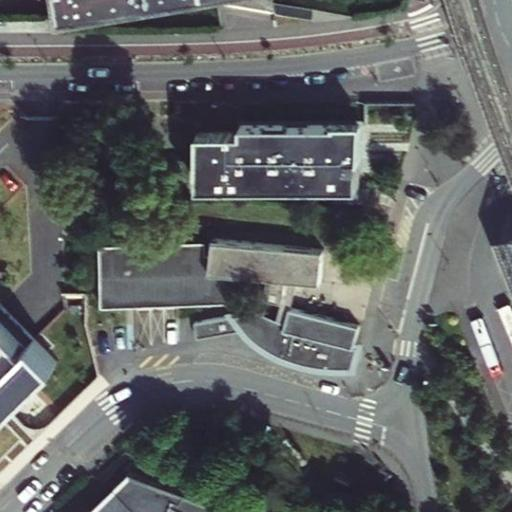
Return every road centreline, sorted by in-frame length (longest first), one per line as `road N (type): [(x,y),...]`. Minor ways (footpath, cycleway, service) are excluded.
road 1 (tertiary): [(493,25),(349,60),(216,70),(0,67)]
road 2 (unclassified): [(415,434),(268,389),(180,380),(111,407),(2,511)]
road 3 (unclassified): [(511,138),(460,186),(441,219),(409,347),(415,434)]
